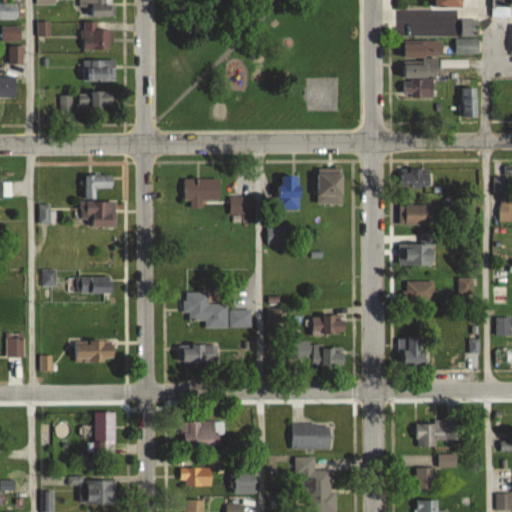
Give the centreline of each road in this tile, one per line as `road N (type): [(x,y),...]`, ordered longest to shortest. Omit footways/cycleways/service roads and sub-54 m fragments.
road 1 (residential): [(511,387),(0,394)]
road 2 (residential): [(511,140),(0,145)]
road 3 (residential): [(374,511),(372,0)]
road 4 (residential): [(147,511),(145,0)]
